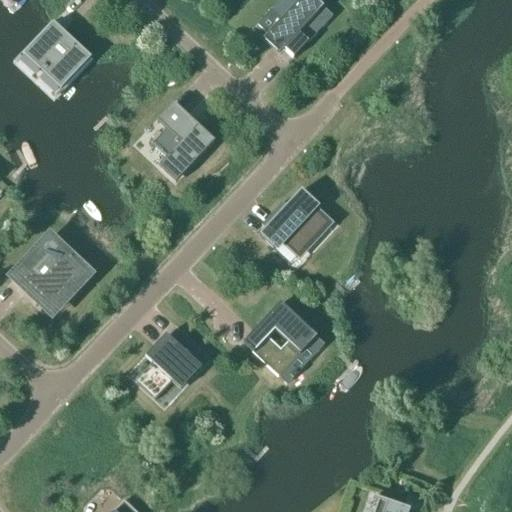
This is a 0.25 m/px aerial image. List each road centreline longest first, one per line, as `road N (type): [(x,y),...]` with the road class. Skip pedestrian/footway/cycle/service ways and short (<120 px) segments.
road 1 (residential): [(54,396),(292,144)]
road 2 (residential): [(292,144),(138,0)]
